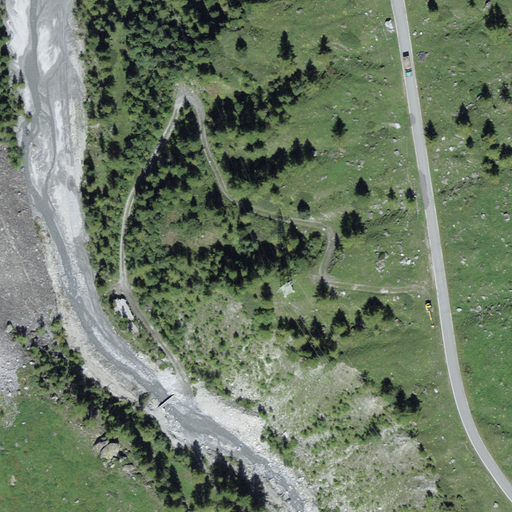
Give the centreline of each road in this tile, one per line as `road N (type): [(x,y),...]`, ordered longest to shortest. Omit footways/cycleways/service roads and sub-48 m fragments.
road 1 (track): [(443,292),(318,279),(332,239),(327,226),(247,210),(223,195),(199,108),(191,94),(181,96),(121,223),(122,274),(181,374),(220,511)]
road 2 (tertiary): [(511,493),(461,402),(397,0)]
